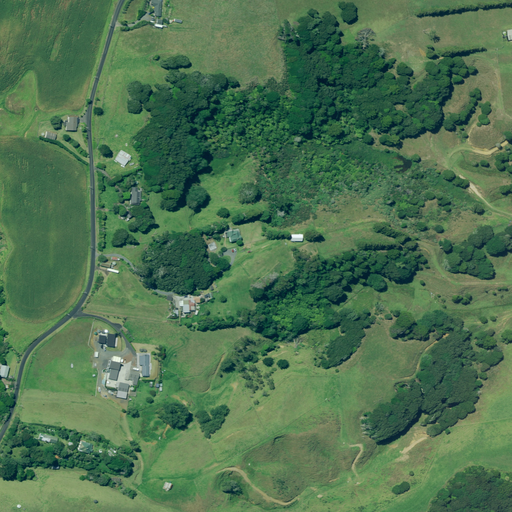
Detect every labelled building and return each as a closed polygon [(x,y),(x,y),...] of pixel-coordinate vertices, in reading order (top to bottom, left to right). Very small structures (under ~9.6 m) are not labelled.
[(162,1),(153,0),(151,0),(151,5),(153,5),(153,8),(154,8),(154,12),(155,12),(154,16),(160,17),(162,1)] [(76,117),(68,117),(68,121),(64,120),(64,126),(66,126),(66,130),(76,131),(76,117)] [(56,134),(46,132),(45,138),(54,140),(56,134)] [(130,156),(121,150),(115,160),(124,166),(130,156)] [(137,192),(137,188),(131,187),(130,204),(138,205),(139,192),(137,192)] [(127,213),(121,217),(123,220),(125,218),(127,221),(129,220),(129,219),(130,218),(127,213)] [(240,240),(237,229),(224,233),(226,238),(229,237),(230,243),(240,240)] [(183,301),(180,301),(180,306),(183,306),(183,313),(188,313),(188,310),(194,310),(194,304),(200,303),(200,297),(193,298),(193,300),(190,300),(188,300),(188,305),(183,305),(183,301)] [(148,355),(139,355),(139,365),(142,365),(141,376),(148,376),(148,366),(148,355)] [(109,379),(116,380),(118,370),(120,363),(110,361),(109,368),(111,369),(110,373),(109,379)] [(9,367),(0,365),(0,372),(0,373),(0,376),(7,378),(9,367)] [(130,372),(129,380),(133,381),(132,385),(137,386),(139,373),(135,372),(130,372)] [(129,385),(120,383),(118,392),(127,394),(129,385)] [(58,438),(43,434),(41,440),(56,444),(58,438)] [(83,442),(80,441),(78,451),(89,454),(89,451),(91,452),(92,447),(91,447),(91,444),(83,442)] [(170,484),(165,482),(162,489),(168,491),(170,484)]
